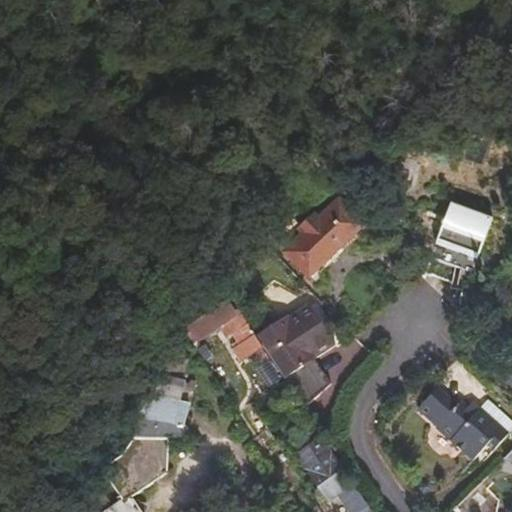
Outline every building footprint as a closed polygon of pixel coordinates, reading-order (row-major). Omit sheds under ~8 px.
[(13,80),(25,80),(31,56),(17,53),(13,80)] [(314,213),(299,226),(305,232),(285,249),(307,274),(362,224),(340,200),(320,218),(314,213)] [(487,217),(446,202),(427,257),(428,258),(424,272),(448,280),(450,265),(469,271),(487,217)] [(371,322),(391,302),(369,279),(350,299),(371,322)] [(236,316),(235,315),(228,303),(190,327),(198,340),(234,317),(236,316)] [(286,315),(256,333),(266,348),(288,382),(303,404),(327,383),(312,358),(334,343),(310,304),(288,317),(286,315)] [(256,333),(242,311),(235,315),(236,316),(234,317),(241,327),(234,332),(239,341),(232,345),(243,362),(266,348),(256,333)] [(176,362),(154,353),(139,417),(135,416),(131,437),(117,454),(98,469),(119,502),(104,511),(136,511),(128,498),(164,471),(165,437),(183,437),(178,430),(181,409),(172,406),(176,386),(173,385),(176,362)] [(473,412),(467,407),(458,400),(454,403),(435,385),(415,405),(435,425),(434,426),(447,440),(454,446),(469,461),(475,454),(487,444),(492,448),(506,434),(478,407),(473,412)] [(511,422),(487,399),(478,407),(506,434),(511,428),(511,422)] [(473,403),(467,407),(473,412),(478,407),(473,403)] [(373,511),(331,447),(326,439),(300,456),(328,498),(348,486),(363,507),(355,511),(373,511)] [(82,466),(64,477),(73,492),(91,481),(82,466)] [(448,508),(451,511),(493,511),(496,499),(479,479),(448,508)]
